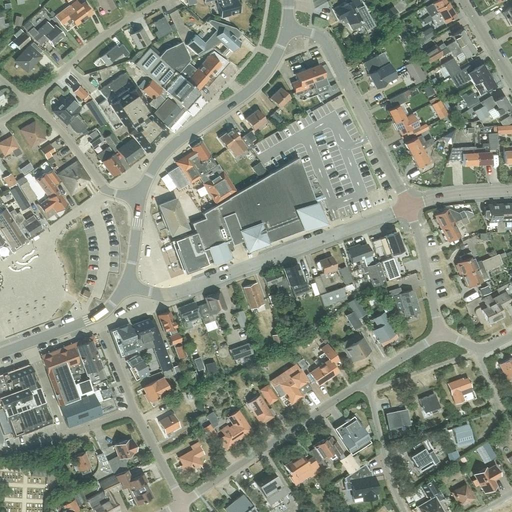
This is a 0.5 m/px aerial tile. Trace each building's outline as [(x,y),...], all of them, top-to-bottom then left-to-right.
[(73,0),(53,16),(60,25),(69,19),(73,25),(78,22),(79,23),(85,19),(84,17),(90,12),(82,2),(77,5),(74,0),(73,0)] [(96,0),(100,6),(102,5),(106,12),(113,8),(109,0),(96,0)] [(202,0),(203,3),(211,0),(215,0),(217,4),(216,4),(220,17),(238,12),(234,0),(231,0),(229,1),(228,0),(202,0)] [(346,24),(348,24),(351,30),(359,25),(360,28),(363,26),(364,29),(373,24),(362,5),(354,9),(352,7),(359,3),(357,0),(343,0),(345,2),(331,9),(337,20),(343,17),(346,24)] [(453,16),(445,3),(444,3),(442,0),(436,0),(423,8),(428,16),(422,19),(424,22),(429,18),(430,20),(432,19),(437,26),(442,22),(443,23),(453,16)] [(511,4),(511,6),(501,13),(509,26),(511,24),(511,0),(510,0),(510,1),(511,4)] [(391,6),(379,14),(385,24),(397,16),(391,6)] [(162,17),(152,23),(159,36),(169,30),(168,28),(162,17)] [(27,22),(22,27),(25,31),(31,26),(27,22)] [(31,27),(26,32),(30,36),(38,45),(45,39),(50,45),(62,35),(53,25),(51,27),(46,22),(35,31),(31,27)] [(194,35),(184,45),(195,54),(199,49),(201,51),(218,41),(230,52),(239,42),(234,37),(236,35),(225,25),(216,22),(214,28),(216,29),(204,43),(203,43),(194,35)] [(429,27),(420,32),(421,34),(413,39),(410,34),(406,37),(412,47),(433,35),(429,27)] [(141,29),(131,35),(138,48),(148,42),(141,29)] [(436,46),(439,51),(438,51),(434,45),(420,53),(427,64),(441,56),(466,41),(464,36),(465,36),(462,31),(461,32),(460,30),(450,35),(453,41),(444,46),(445,47),(444,47),(442,43),(436,46)] [(28,40),(21,32),(10,42),(17,49),(28,40)] [(469,45),(466,41),(441,56),(442,59),(449,55),(450,57),(456,53),(456,54),(460,52),(463,58),(473,52),(472,50),(473,49),(470,44),(469,45)] [(137,60),(133,64),(161,89),(182,107),(195,91),(185,82),(176,74),(187,62),(189,59),(180,42),(163,49),(156,57),(147,48),(146,50),(140,56),(137,60)] [(105,66),(110,63),(109,62),(120,53),(123,57),(128,54),(120,44),(116,47),(115,46),(103,55),(99,58),(105,66)] [(26,49),(25,48),(14,61),(25,71),(37,59),(30,53),(34,49),(29,45),(26,49)] [(187,62),(176,74),(185,82),(186,80),(196,90),(219,64),(217,63),(220,58),(212,51),(195,70),(187,62)] [(376,56),(361,63),(367,74),(366,75),(374,89),(384,83),(389,80),(394,77),(387,63),(381,66),(376,56)] [(451,58),(441,64),(451,82),(462,76),(451,58)] [(414,59),(403,66),(413,85),(424,79),(414,59)] [(317,65),(305,69),(312,88),(316,94),(327,89),(324,83),(322,77),(317,65)] [(481,65),(462,76),(451,82),(454,87),(468,79),(472,84),(472,85),(487,75),(485,71),(486,71),(483,66),(482,66),(481,65)] [(293,74),(296,81),(290,83),(295,95),(312,88),(305,69),(293,74)] [(156,136),(163,128),(149,114),(145,118),(141,111),(147,107),(124,72),(97,90),(105,101),(97,107),(113,130),(121,125),(127,121),(134,130),(128,134),(141,151),(151,144),(149,142),(155,136),(156,136)] [(494,87),(493,85),(494,84),(491,78),(490,79),(487,75),(472,85),(472,84),(471,85),(478,96),(484,92),(494,87)] [(179,110),(182,107),(161,89),(160,90),(149,81),(141,90),(151,99),(147,103),(155,109),(151,113),(165,125),(179,110)] [(428,85),(421,89),(424,93),(431,90),(428,85)] [(78,86),(72,92),(81,101),(80,101),(81,101),(82,101),(84,103),(89,98),(86,95),(86,94),(83,91),(78,86)] [(279,88),(268,98),(277,108),(288,97),(279,88)] [(391,108),(385,111),(392,122),(403,116),(407,114),(400,103),(407,100),(402,92),(387,100),(391,108)] [(464,93),(460,96),(467,108),(478,102),(472,92),(466,96),(464,93)] [(61,100),(52,111),(65,123),(65,122),(68,125),(71,130),(74,133),(78,133),(83,129),(85,127),(86,126),(81,119),(74,114),(75,113),(74,113),(79,109),(66,96),(62,101),(61,100)] [(481,106),(471,112),(475,117),(478,121),(488,115),(485,112),(486,111),(491,120),(500,114),(509,109),(502,96),(493,101),(489,96),(479,102),(481,106)] [(444,102),(441,104),(449,119),(458,114),(454,107),(449,110),(444,102)] [(441,104),(434,109),(435,111),(435,110),(437,114),(436,114),(438,119),(447,115),(441,104)] [(256,110),(243,119),(251,129),(263,120),(256,110)] [(273,112),(269,116),(276,123),(280,119),(273,112)] [(403,117),(403,116),(392,122),(399,135),(404,132),(416,125),(417,125),(410,113),(403,117)] [(508,116),(499,121),(501,126),(506,126),(511,122),(508,116)] [(33,122),(19,130),(29,147),(43,139),(33,122)] [(426,128),(424,124),(417,127),(419,129),(418,130),(419,132),(426,128)] [(416,125),(404,132),(406,136),(411,134),(412,136),(419,132),(418,130),(419,129),(417,127),(416,125)] [(501,126),(496,126),(496,134),(511,133),(511,125),(506,126),(501,126)] [(252,146),(245,137),(243,134),(237,139),(230,128),(217,138),(225,149),(227,148),(232,155),(243,148),(245,151),(252,146)] [(452,130),(440,137),(444,143),(449,144),(452,130)] [(91,139),(87,142),(91,147),(101,140),(94,131),(88,135),(91,139)] [(110,147),(116,143),(109,133),(103,138),(110,147)] [(480,148),(473,148),(473,153),(474,165),(488,164),(487,150),(496,149),(495,133),(486,133),(486,143),(480,144),(480,148)] [(250,134),(245,137),(252,146),(256,142),(250,134)] [(413,138),(403,144),(410,156),(421,150),(426,146),(429,144),(431,142),(429,138),(423,141),(419,135),(413,138)] [(17,148),(10,136),(0,141),(0,151),(2,156),(10,151),(13,157),(20,153),(17,148)] [(131,139),(116,150),(126,163),(141,153),(131,139)] [(223,176),(216,165),(214,166),(207,155),(208,155),(200,141),(189,147),(192,151),(180,158),(183,162),(165,172),(176,189),(198,176),(215,203),(235,190),(225,175),(223,176)] [(48,144),(39,150),(45,160),(50,156),(49,153),(53,151),(48,144)] [(421,150),(410,156),(416,168),(418,167),(421,174),(433,168),(434,164),(430,156),(432,151),(429,144),(426,146),(421,150)] [(511,162),(511,145),(501,147),(502,151),(501,151),(502,164),(511,162)] [(110,175),(121,167),(111,154),(106,147),(95,155),(100,162),(110,175)] [(473,153),(473,148),(473,147),(449,148),(446,161),(460,161),(461,166),(474,165),(473,153)] [(216,205),(215,205),(217,209),(219,212),(229,240),(230,245),(242,241),(246,250),(321,222),(297,157),(216,205)] [(27,160),(23,162),(27,170),(31,167),(27,160)] [(84,185),(82,183),(88,179),(75,161),(56,174),(70,195),(84,185)] [(257,177),(264,171),(258,162),(250,167),(257,177)] [(57,191),(53,185),(58,181),(51,170),(45,174),(44,173),(34,180),(48,198),(38,205),(43,212),(51,206),(54,211),(65,203),(57,191)] [(2,178),(9,190),(15,186),(17,185),(10,174),(2,178)] [(26,200),(33,196),(22,177),(15,181),(26,200)] [(15,186),(9,190),(8,190),(20,210),(28,205),(15,186)] [(174,198),(157,205),(158,208),(169,235),(186,228),(178,208),(174,198)] [(11,219),(7,212),(4,208),(0,201),(0,234),(9,247),(21,240),(19,236),(22,234),(16,226),(11,219)] [(482,213),(482,214),(482,215),(483,215),(483,216),(483,217),(484,217),(484,218),(485,218),(486,219),(487,219),(487,221),(495,221),(495,224),(495,231),(499,231),(498,208),(498,203),(486,203),(486,208),(486,209),(483,210),(483,211),(482,211),(482,212),(482,213)] [(509,203),(498,203),(498,208),(499,231),(502,231),(502,221),(510,220),(509,208),(509,203)] [(203,218),(190,223),(193,232),(194,235),(204,260),(211,257),(211,256),(214,255),(215,259),(222,256),(221,253),(225,251),(225,252),(232,250),(230,245),(229,240),(219,212),(217,209),(215,205),(201,213),(203,218)] [(7,212),(11,219),(16,226),(19,224),(27,235),(40,227),(31,214),(23,219),(18,211),(15,213),(12,209),(7,212)] [(446,209),(433,215),(440,228),(464,217),(465,219),(472,215),(471,213),(465,211),(461,212),(458,213),(456,214),(457,215),(455,215),(450,217),(446,209)] [(464,217),(440,228),(446,242),(458,236),(455,228),(460,226),(459,225),(461,224),(461,225),(466,222),(465,219),(464,217)] [(193,232),(171,240),(181,267),(183,272),(187,270),(188,270),(199,266),(205,264),(204,261),(194,235),(193,232)] [(382,237),(370,241),(372,248),(379,245),(383,256),(389,254),(400,250),(394,233),(394,232),(382,236),(382,237)] [(371,287),(384,282),(377,261),(372,263),(365,244),(352,249),(352,247),(347,249),(347,251),(346,251),(350,263),(357,260),(358,264),(356,265),(357,269),(360,269),(361,274),(366,273),(371,287)] [(460,276),(487,264),(489,269),(495,266),(491,258),(480,263),(479,261),(474,264),(471,257),(468,252),(457,257),(460,261),(455,263),(460,276)] [(500,264),(498,260),(497,255),(491,258),(495,266),(500,264)] [(315,262),(314,264),(316,269),(318,270),(319,269),(321,273),(334,268),(330,257),(315,262)] [(398,276),(397,276),(391,258),(392,258),(391,257),(379,261),(386,281),(399,277),(398,276)] [(296,264),(282,269),(288,286),(288,285),(292,297),(308,291),(304,279),(302,280),(296,264)] [(487,264),(460,276),(466,288),(481,281),(487,278),(484,272),(483,271),(489,269),(487,264)] [(344,267),(338,269),(344,284),(350,282),(344,267)] [(284,278),(279,280),(276,272),(263,277),(267,288),(269,287),(268,284),(274,282),(277,291),(280,290),(282,295),(289,292),(284,278)] [(318,276),(312,278),(318,295),(325,293),(318,276)] [(255,283),(242,288),(249,306),(250,309),(263,304),(262,301),(255,283)] [(351,283),(342,286),(344,292),(353,289),(351,283)] [(486,286),(479,289),(481,294),(489,291),(486,286)] [(485,308),(481,310),(487,323),(502,316),(498,308),(504,305),(508,313),(511,310),(511,307),(509,302),(504,291),(501,286),(495,289),(498,294),(490,298),(489,296),(482,300),(485,308)] [(341,287),(325,293),(318,295),(322,307),(345,299),(341,287)] [(392,296),(397,310),(402,309),(404,316),(418,312),(410,290),(400,294),(398,288),(387,291),(389,297),(392,296)] [(205,303),(196,306),(203,324),(212,320),(210,314),(224,308),(218,293),(204,298),(205,303)] [(351,311),(344,316),(353,331),(361,325),(357,318),(365,313),(355,297),(346,303),(351,311)] [(191,327),(189,321),(198,317),(193,302),(177,308),(185,329),(191,327)] [(242,310),(233,314),(238,328),(247,325),(242,310)] [(162,332),(167,330),(169,335),(167,336),(170,345),(172,344),(177,359),(185,356),(179,341),(180,341),(176,333),(175,333),(173,328),(174,327),(168,311),(156,316),(162,332)] [(371,330),(379,343),(394,333),(381,312),(371,319),(375,326),(371,330)] [(138,352),(152,347),(161,372),(172,368),(153,319),(148,321),(147,319),(131,325),(137,339),(134,340),(138,352)] [(127,323),(107,330),(118,358),(137,350),(127,323)] [(290,332),(282,335),(286,345),(294,342),(292,334),(296,332),(294,328),(289,329),(290,332)] [(277,333),(270,335),(274,348),(281,345),(277,333)] [(339,343),(343,349),(350,361),(368,350),(361,338),(350,344),(348,339),(339,343)] [(81,386),(75,371),(83,368),(90,389),(93,388),(92,384),(104,380),(96,358),(97,357),(95,350),(93,350),(90,341),(75,346),(75,348),(71,350),(71,348),(41,359),(67,428),(100,415),(98,409),(96,404),(92,393),(90,394),(89,391),(87,384),(81,386)] [(247,342),(229,349),(233,360),(251,354),(247,342)] [(331,364),(337,360),(326,343),(320,347),(328,359),(309,372),(317,385),(336,373),(331,364)] [(136,355),(125,361),(135,379),(146,373),(136,355)] [(198,357),(192,359),(196,371),(202,368),(198,357)] [(511,361),(510,358),(498,364),(502,372),(501,372),(503,376),(504,376),(506,380),(511,377),(510,374),(511,372),(511,361)] [(300,359),(295,362),(301,370),(306,367),(300,359)] [(213,362),(204,364),(207,374),(215,371),(213,362)] [(0,426),(5,439),(13,436),(22,433),(22,434),(50,423),(40,397),(42,396),(41,391),(38,392),(34,381),(36,380),(35,375),(32,376),(28,365),(6,373),(9,382),(9,383),(6,386),(8,390),(6,391),(6,390),(3,391),(3,392),(1,393),(1,392),(0,392),(0,426)] [(177,365),(172,367),(176,378),(182,376),(177,365)] [(275,384),(273,386),(279,397),(282,395),(283,394),(290,403),(301,396),(300,395),(300,394),(310,388),(305,381),(306,381),(297,368),(274,383),(275,384)] [(194,370),(189,372),(194,387),(199,385),(194,370)] [(148,401),(149,402),(168,391),(161,377),(141,388),(144,393),(142,394),(146,402),(148,401)] [(457,379),(446,383),(450,393),(453,403),(462,400),(460,395),(470,392),(469,387),(465,378),(457,380),(457,379)] [(266,386),(259,390),(268,404),(275,399),(266,386)] [(89,391),(90,394),(92,393),(96,404),(101,402),(96,388),(89,391)] [(429,408),(430,408),(437,406),(433,393),(417,399),(421,410),(429,407),(429,408)] [(257,396),(247,404),(260,424),(271,416),(270,416),(273,414),(269,409),(267,411),(257,396)] [(96,404),(98,409),(113,404),(111,398),(101,402),(96,404)] [(116,409),(113,404),(98,409),(100,415),(116,409)] [(404,409),(385,413),(388,429),(407,424),(404,409)] [(222,435),(217,438),(225,449),(230,445),(231,447),(238,442),(236,440),(250,430),(236,410),(225,417),(231,425),(227,427),(226,425),(219,430),(222,435)] [(209,424),(202,428),(209,439),(216,435),(211,428),(216,425),(214,421),(215,420),(211,414),(205,418),(209,424)] [(171,415),(158,422),(164,433),(177,426),(171,415)] [(345,433),(338,437),(347,452),(367,438),(354,419),(341,427),(345,433)] [(465,424),(451,428),(455,442),(460,441),(461,444),(470,442),(471,443),(465,424)] [(322,439),(311,446),(312,448),(318,456),(312,459),(319,471),(325,467),(320,459),(326,454),(329,459),(341,451),(335,441),(333,442),(332,441),(329,436),(323,440),(322,439)] [(414,452),(408,456),(414,466),(417,472),(430,464),(436,461),(429,451),(428,449),(430,448),(424,439),(420,441),(411,447),(414,452)] [(115,445),(119,457),(119,458),(120,458),(131,454),(130,453),(135,452),(131,440),(126,442),(126,441),(115,445)] [(202,454),(198,446),(199,445),(197,442),(189,446),(191,450),(177,458),(181,465),(179,466),(183,474),(199,464),(196,457),(202,454)] [(486,442),(474,448),(483,464),(495,457),(486,442)] [(106,462),(103,455),(97,458),(93,448),(85,452),(93,475),(95,473),(98,481),(112,476),(106,462)] [(454,450),(446,453),(448,460),(456,455),(454,450)] [(83,453),(72,457),(78,471),(88,467),(83,453)] [(348,453),(338,460),(347,474),(357,467),(348,453)] [(282,465),(289,476),(287,477),(293,486),(308,476),(309,477),(319,471),(312,459),(306,463),(299,454),(282,465)] [(119,457),(106,462),(112,476),(122,472),(124,471),(124,470),(120,458),(119,458),(119,457)] [(343,482),(344,490),(350,489),(351,497),(361,495),(362,500),(374,498),(373,493),(375,493),(373,481),(372,482),(372,478),(372,476),(370,477),(369,470),(368,470),(363,464),(364,464),(364,463),(342,478),(343,478),(344,481),(343,482)] [(485,468),(472,475),(474,478),(477,484),(482,492),(495,485),(492,480),(498,476),(492,465),(485,469),(485,468)] [(45,468),(31,468),(30,476),(45,476),(45,468)] [(114,476),(116,480),(120,489),(125,486),(135,505),(151,497),(143,482),(145,481),(142,474),(130,480),(126,470),(124,471),(122,472),(114,476)] [(254,484),(266,502),(262,504),(267,511),(280,511),(287,508),(279,497),(285,493),(271,472),(254,484)] [(118,488),(112,476),(98,481),(96,482),(101,492),(86,500),(92,510),(93,509),(94,511),(114,511),(117,511),(110,498),(108,493),(118,488)] [(431,479),(420,485),(426,496),(427,495),(429,499),(433,497),(436,501),(441,498),(431,479)] [(464,485),(450,492),(458,506),(472,498),(464,485)] [(82,503),(77,492),(72,494),(77,505),(82,503)] [(254,511),(240,494),(222,508),(225,511),(254,511)] [(429,499),(416,507),(418,511),(442,511),(436,501),(433,497),(429,499)] [(77,511),(79,511),(73,500),(62,505),(65,511),(77,511)]
